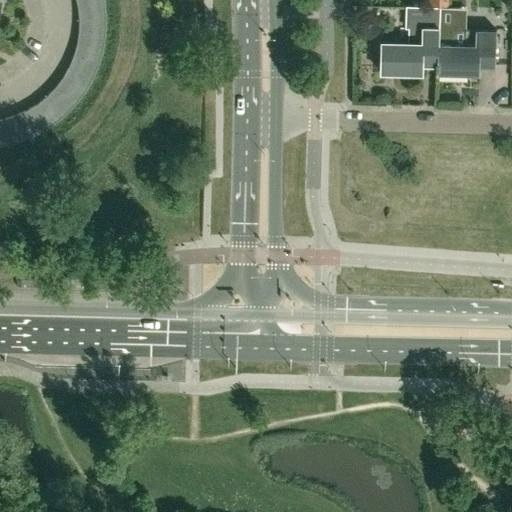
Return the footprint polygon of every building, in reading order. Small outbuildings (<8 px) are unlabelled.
[(78,8),(80,20),(107,19),(105,3),(78,8)] [(440,7),(406,6),(405,29),(408,29),(408,43),(381,42),(381,72),(423,73),(423,57),(438,57),(438,74),(440,7)] [(443,7),(440,7),(438,74),(480,75),(480,58),(495,58),(496,29),(468,29),(467,44),(457,44),(457,26),(442,25),(443,7)] [(106,35),(107,19),(80,20),(79,32),(106,35)] [(77,45),(104,50),(106,35),(79,32),(77,45)] [(77,45),(74,56),(100,65),(104,50),(77,45)] [(74,56),(69,68),(93,80),(100,65),(74,56)] [(93,80),(69,68),(63,79),(86,93),(93,80)] [(63,79),(56,88),(76,106),(86,93),(63,79)] [(76,106),(56,88),(47,97),(65,117),(76,106)] [(47,97),(37,105),(53,127),(65,117),(47,97)] [(37,105),(27,111),(39,135),(53,127),(37,105)] [(27,111),(16,116),(25,142),(39,135),(27,111)] [(16,116),(4,120),(10,146),(25,142),(16,116)] [(4,120),(0,120),(0,148),(10,146),(4,120)]
